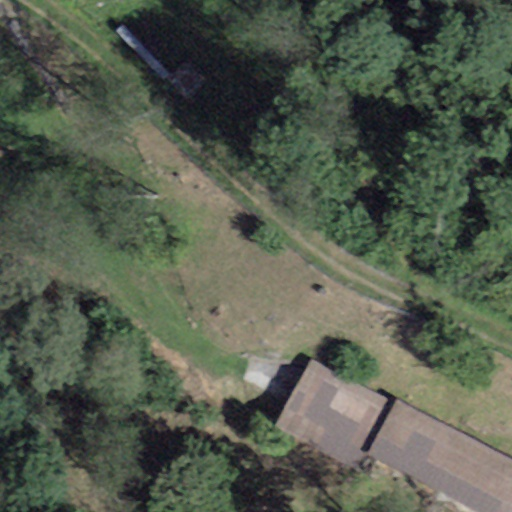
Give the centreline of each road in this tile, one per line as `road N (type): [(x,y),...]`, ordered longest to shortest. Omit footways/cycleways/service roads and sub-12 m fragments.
road 1 (track): [(31,0),(319,242),(366,274),(511,341)]
road 2 (track): [(0,74),(142,314),(240,441),(286,471)]
road 3 (track): [(297,0),(424,298)]
